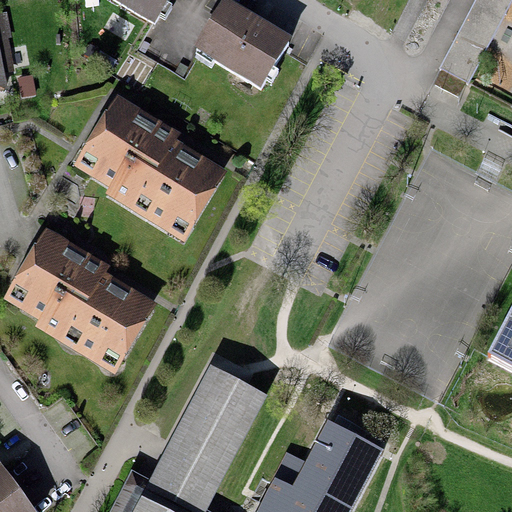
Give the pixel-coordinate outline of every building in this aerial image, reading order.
[(102,0),(97,11),(151,41),(173,0),(102,0)] [(511,0),(477,0),(440,70),(443,72),(436,85),(458,97),(465,84),(469,85),(511,3),(511,0)] [(192,66),(257,104),(287,54),(222,15),(192,66)] [(103,208),(183,252),(221,184),(199,172),(206,159),(117,110),(78,181),(109,198),(103,208)] [(33,328),(112,373),(150,306),(98,277),(104,266),(45,233),(7,301),(39,318),(33,328)] [(511,371),(511,318),(490,360),(511,371)] [(202,511),(260,403),(213,378),(149,500),(129,489),(117,511),(351,511),(381,456),(330,429),(302,483),(284,473),(263,511),(202,511)] [(0,475),(0,511),(28,511),(1,474),(0,475)]
